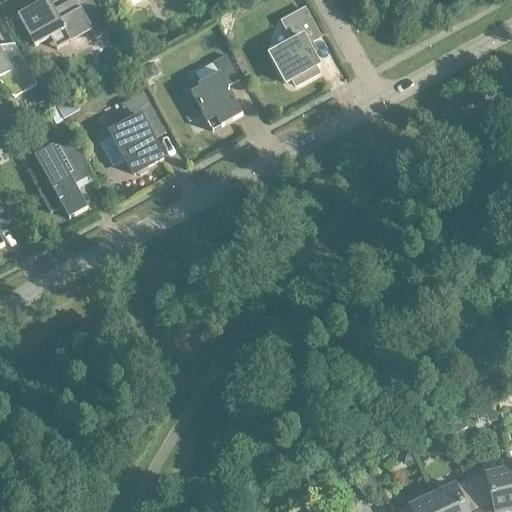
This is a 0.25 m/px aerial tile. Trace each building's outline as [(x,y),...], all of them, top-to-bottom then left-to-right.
[(75,0),(55,11),(53,7),(54,6),(53,4),(52,5),(49,0),(18,17),(35,48),(65,32),(71,43),(91,32),(96,40),(95,40),(96,41),(98,41),(97,40),(108,34),(109,35),(110,34),(109,32),(104,23),(104,22),(103,21),(97,11),(98,11),(97,10),(91,0),(75,0)] [(293,82),(296,88),(319,75),(316,69),(319,67),(308,46),(320,39),(305,11),(282,23),(292,40),(290,46),(270,56),(286,85),(293,82)] [(0,83),(14,100),(37,87),(18,51),(4,59),(0,52),(0,83)] [(230,92),(228,89),(240,82),(227,57),(213,65),(219,75),(198,87),(200,90),(191,94),(194,99),(189,101),(197,115),(201,113),(213,133),(243,117),(234,99),(232,100),(228,93),(230,92)] [(154,66),(144,71),(149,80),(156,76),(157,73),(154,66)] [(41,92),(34,96),(39,106),(47,102),(41,92)] [(144,94),(121,107),(130,124),(111,134),(113,138),(103,143),(101,147),(113,169),(117,170),(128,164),(134,176),(136,175),(140,178),(148,173),(148,169),(164,160),(148,131),(160,124),(144,94)] [(55,110),(49,114),(57,127),(63,123),(55,110)] [(93,177),(72,139),(54,149),(54,147),(35,158),(50,186),(38,192),(51,215),(63,209),(69,221),(88,211),(75,186),(93,177)] [(465,417),(454,424),(458,433),(468,427),(465,417)] [(409,452),(400,457),(404,463),(406,464),(413,460),(409,452)] [(511,511),(511,475),(511,470),(487,475),(488,476),(470,480),(481,511),(482,511),(495,508),(495,511),(511,511)] [(481,511),(470,480),(455,487),(454,487),(433,497),(439,511),(478,511),(481,511),(480,511),(481,511)] [(439,511),(433,497),(411,507),(411,508),(402,511),(439,511)]
